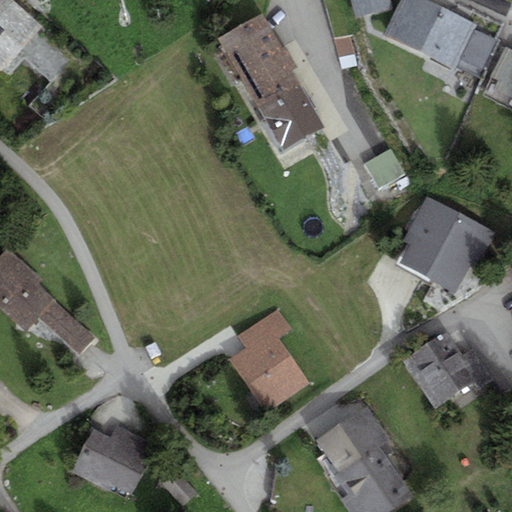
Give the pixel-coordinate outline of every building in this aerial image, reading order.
[(42,27),(10,0),(0,0),(0,70),(0,71),(42,27)] [(390,0),(350,0),(355,18),(392,8),(390,0)] [(477,24),(426,0),(399,0),(383,35),(454,70),(456,66),(479,78),(498,40),(475,29),(477,24)] [(263,9),(215,38),(282,151),(324,127),(291,71),(297,67),(263,9)] [(350,37),(334,40),(341,69),(357,66),(350,37)] [(511,51),(505,48),(485,89),(494,93),(496,89),(511,97),(511,51)] [(391,149),(364,164),(378,189),(405,174),(391,149)] [(409,246),(400,263),(454,291),(473,255),(481,259),(495,231),(426,195),(401,242),(409,246)] [(6,248),(0,255),(0,306),(27,330),(38,318),(80,356),(96,337),(37,285),(42,280),(6,248)] [(228,361),(265,415),(311,384),(280,339),(292,330),(278,309),(239,336),(247,348),(228,361)] [(402,361),(435,408),(474,381),(480,390),(494,380),(472,349),(463,355),(446,330),(402,361)] [(347,494),(342,498),(351,511),(388,511),(412,496),(385,455),(392,450),(386,442),(390,440),(367,406),(316,440),(331,463),(328,465),(347,494)] [(94,427),(71,473),(125,500),(129,492),(132,494),(157,444),(118,424),(112,436),(94,427)] [(160,484),(181,508),(197,494),(176,470),(160,484)]
